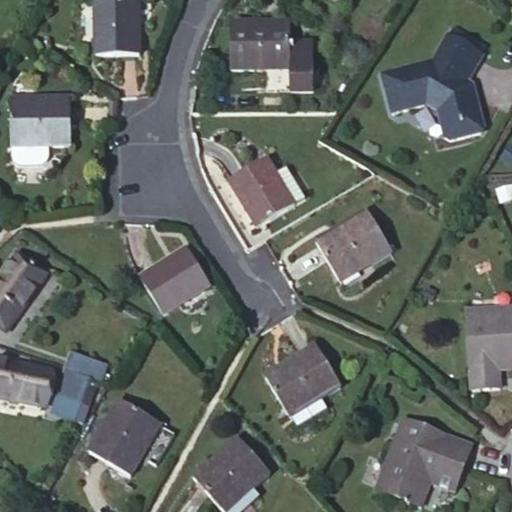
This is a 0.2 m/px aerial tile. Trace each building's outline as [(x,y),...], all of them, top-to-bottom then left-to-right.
[(141,57),(140,38),(134,39),(134,17),(140,17),(140,2),(99,3),(99,39),(95,38),(95,57),(141,57)] [(292,21),(230,22),(231,73),(257,73),(257,71),(292,70),(291,73),(293,73),(293,95),(316,95),(315,40),(314,40),(314,43),(292,44),(293,40),(292,21)] [(476,46),(446,29),(444,34),(474,51),(476,46)] [(462,94),(459,84),(476,52),(444,34),(441,33),(427,59),(376,73),(387,111),(431,99),(441,135),(446,137),(477,128),(479,124),(470,92),(462,94)] [(26,107),(26,100),(10,101),(11,143),(14,143),(14,160),(18,163),(26,168),(37,167),(40,166),(46,159),(47,149),(72,149),(71,100),(46,100),(46,107),(26,107)] [(253,210),(246,213),(257,231),(297,207),(286,189),(282,191),(278,184),(264,161),(228,182),(236,196),(242,193),(253,210)] [(292,175),(278,184),(282,191),(286,189),(297,207),(308,201),(292,175)] [(236,196),(246,213),(253,210),(242,193),(236,196)] [(369,213),(346,226),(349,232),(331,243),(328,237),(315,244),(338,282),(367,265),(369,268),(393,254),(369,213)] [(349,232),(346,226),(328,237),(331,243),(349,232)] [(161,276),(158,270),(141,280),(165,318),(181,308),(179,304),(209,286),(188,252),(174,260),(178,265),(161,276)] [(0,328),(6,332),(45,276),(18,257),(0,283),(0,328)] [(174,260),(158,270),(161,276),(178,265),(174,260)] [(500,388),(498,372),(497,360),(511,358),(511,308),(464,312),(471,391),(500,388)] [(265,379),(298,430),(328,412),(322,401),(341,389),(316,348),(265,379)] [(103,360),(75,351),(69,368),(98,377),(103,360)] [(511,358),(497,360),(498,372),(511,370),(511,358)] [(0,394),(11,396),(16,365),(17,363),(0,360),(0,394)] [(109,362),(103,360),(98,377),(102,378),(104,379),(109,362)] [(11,396),(44,402),(48,375),(26,367),(16,365),(11,396)] [(55,412),(88,422),(102,378),(98,377),(69,368),(55,412)] [(103,445),(97,441),(89,454),(127,476),(145,447),(148,449),(161,427),(120,402),(107,423),(114,427),(103,445)] [(421,508),(431,483),(438,462),(462,471),(471,447),(402,421),(376,491),(421,508)] [(107,423),(97,441),(103,445),(114,427),(107,423)] [(211,476),(204,469),(193,480),(222,511),(244,511),(259,498),(253,491),(271,475),(238,440),(220,456),(226,462),(211,476)] [(220,456),(204,469),(211,476),(226,462),(220,456)] [(438,462),(431,483),(455,491),(462,471),(438,462)]
